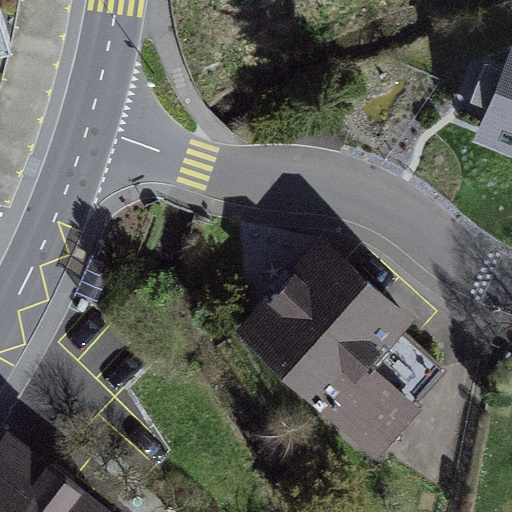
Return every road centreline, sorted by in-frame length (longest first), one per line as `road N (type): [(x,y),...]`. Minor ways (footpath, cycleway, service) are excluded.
road 1 (residential): [(87,135),(236,176),(311,181),(380,199),(457,259),(511,288)]
road 2 (residential): [(87,135),(0,334)]
road 3 (residential): [(118,0),(87,135)]
